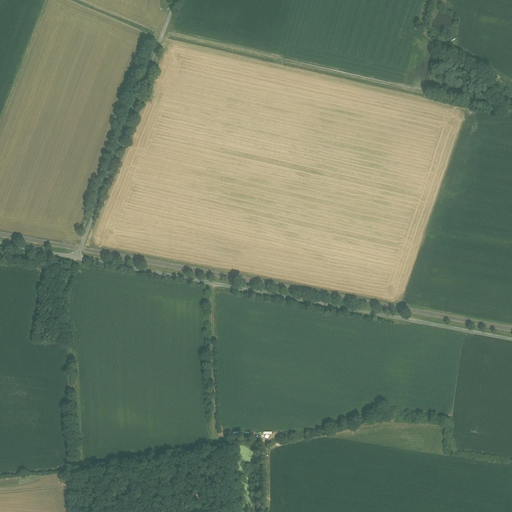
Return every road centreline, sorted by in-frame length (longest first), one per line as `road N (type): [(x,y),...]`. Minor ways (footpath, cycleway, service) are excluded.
road 1 (unclassified): [(77,254),(511,336)]
road 2 (unclassified): [(77,254),(175,0)]
road 3 (track): [(210,280),(213,429),(273,429)]
